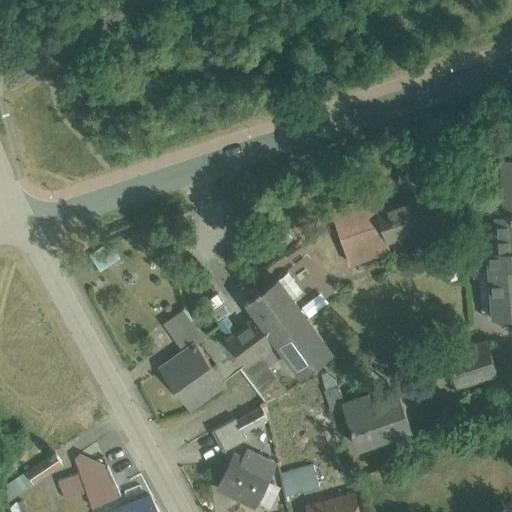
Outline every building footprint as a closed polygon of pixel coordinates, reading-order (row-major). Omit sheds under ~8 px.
[(511,164),(475,166),(477,215),(511,213),(511,164)] [(333,207),(351,263),(460,228),(449,193),(381,215),(374,193),(333,207)] [(511,213),(477,215),(481,320),(511,318),(511,213)] [(336,361),(280,281),(245,307),(257,325),(229,348),(216,359),(234,380),(241,373),(266,406),(288,394),(270,371),(282,362),(302,388),(336,361)] [(442,356),(456,391),(501,374),(486,338),(442,356)] [(158,371),(188,411),(220,387),(191,347),(158,371)] [(340,391),(307,399),(313,420),(345,411),(340,391)] [(342,413),(357,454),(414,433),(400,392),(342,413)] [(263,413),(217,433),(225,451),(246,443),(242,433),(267,422),(263,413)] [(82,450),(75,454),(80,470),(59,477),(67,499),(87,492),(93,504),(120,493),(108,461),(82,450)] [(57,451),(27,470),(34,481),(64,461),(57,451)] [(271,511),(285,481),(230,458),(214,495),(253,511),(261,511),(263,509),(269,511),(271,511)] [(323,463),(310,466),(286,473),(292,497),(320,490),(318,483),(327,481),(323,463)] [(161,511),(151,494),(107,511),(161,511)] [(307,507),(307,511),(360,511),(356,495),(307,507)]
